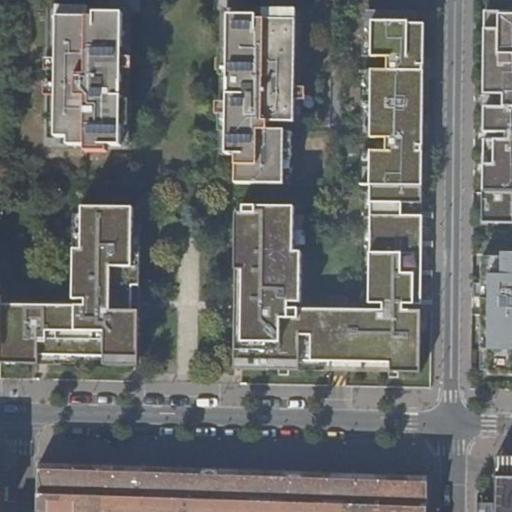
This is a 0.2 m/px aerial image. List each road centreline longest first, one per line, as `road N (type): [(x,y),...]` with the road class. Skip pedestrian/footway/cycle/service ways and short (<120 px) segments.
road 1 (residential): [(21,415),(447,422)]
road 2 (residential): [(451,0),(447,422)]
